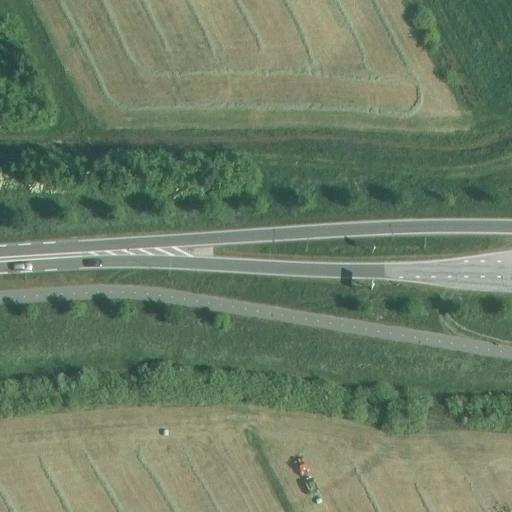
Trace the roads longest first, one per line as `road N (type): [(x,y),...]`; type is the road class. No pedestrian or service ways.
road 1 (tertiary): [(511,226),(175,239),(42,256)]
road 2 (tertiary): [(42,256),(511,272)]
